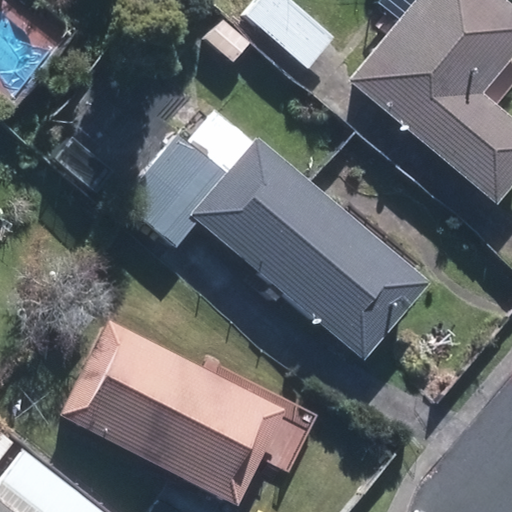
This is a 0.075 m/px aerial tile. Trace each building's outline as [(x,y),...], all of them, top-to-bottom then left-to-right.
[(331,39),(285,0),(255,0),(241,16),(304,70),(331,39)] [(414,0),(343,84),(489,208),(511,181),(511,126),(477,96),(511,55),(511,10),(499,0),(414,0)] [(247,46),(219,23),(204,42),(231,65),(247,46)] [(425,285),(253,139),(222,176),(175,137),(118,203),(172,249),(193,225),(358,364),(425,285)] [(102,322),(54,419),(234,509),(258,461),(287,475),(317,417),(205,361),(200,371),(102,322)] [(0,458),(11,443),(0,434),(0,458)] [(97,511),(20,452),(0,477),(0,506),(7,511),(97,511)]
